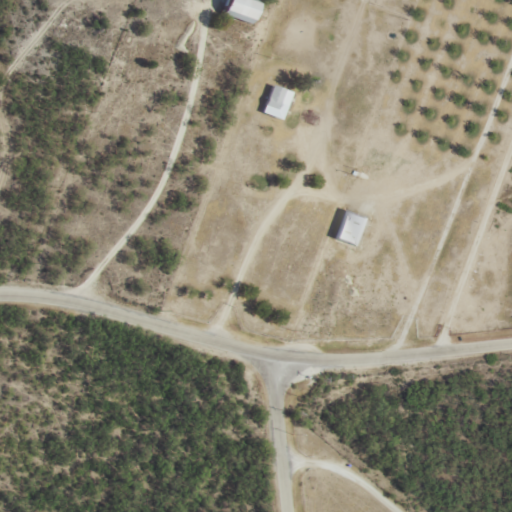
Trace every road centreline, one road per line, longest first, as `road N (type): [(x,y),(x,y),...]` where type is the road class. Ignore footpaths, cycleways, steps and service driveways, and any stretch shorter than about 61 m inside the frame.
road 1 (residential): [(511,323),(272,357),(125,292),(0,317)]
road 2 (residential): [(283,511),(272,357)]
